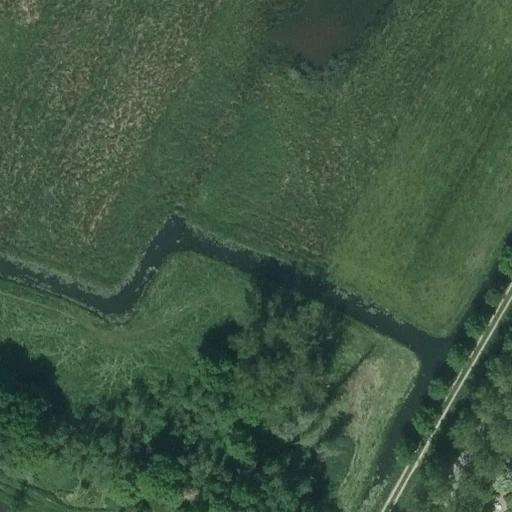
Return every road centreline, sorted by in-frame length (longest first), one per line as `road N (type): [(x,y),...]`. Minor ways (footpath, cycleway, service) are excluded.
road 1 (track): [(385,511),(511,290)]
road 2 (unclassified): [(437,511),(511,381)]
